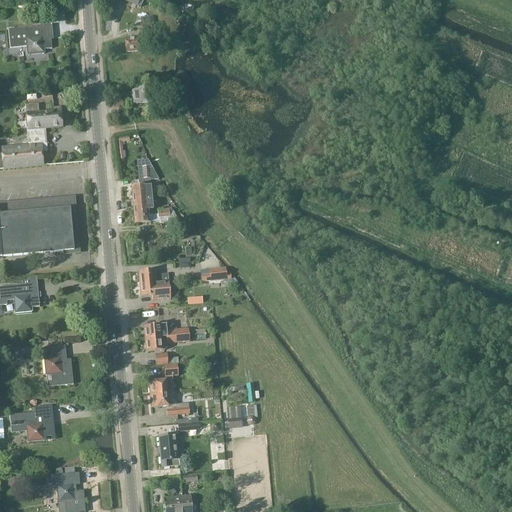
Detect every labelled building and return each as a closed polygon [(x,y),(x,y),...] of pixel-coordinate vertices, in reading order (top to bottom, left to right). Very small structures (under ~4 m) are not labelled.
[(146,25),(143,25),(143,32),(155,31),(155,24),(146,25)] [(52,49),(50,26),(9,30),(11,49),(27,47),(28,56),(46,54),(45,50),(52,49)] [(128,53),(145,52),(144,38),(127,39),(128,53)] [(145,90),(145,89),(140,89),(140,90),(133,91),(134,104),(154,102),(153,89),(145,90)] [(38,113),(37,104),(25,105),(27,144),(1,146),(2,168),(43,165),(42,151),(47,150),(44,127),(61,126),(60,109),(52,109),(53,112),(38,113)] [(122,142),(129,141),(128,137),(116,139),(119,160),(124,159),(122,142)] [(133,199),(151,197),(148,166),(141,167),(143,185),(132,186),(132,192),(130,194),(131,196),(132,197),(133,199)] [(134,211),(148,210),(152,210),(151,197),(133,199),(133,201),(131,202),(132,205),(133,206),(134,211)] [(0,257),(71,251),(71,254),(77,253),(73,198),(0,203),(0,257)] [(169,213),(169,208),(158,209),(159,223),(178,221),(173,213),(169,213)] [(135,224),(149,223),(148,210),(134,211),(134,212),(132,213),(133,217),(134,218),(135,224)] [(207,275),(201,276),(201,281),(202,285),(225,283),(228,283),(232,282),(232,279),(231,279),(230,276),(230,273),(226,273),(225,268),(224,268),(207,269),(207,275)] [(140,278),(139,278),(140,285),(168,282),(168,275),(155,276),(155,270),(140,272),(140,278)] [(38,308),(35,283),(35,278),(23,279),(23,284),(0,286),(0,306),(6,306),(6,302),(13,301),(15,314),(32,312),(32,309),(38,308)] [(168,282),(140,285),(140,291),(141,291),(142,296),(152,295),(152,299),(153,301),(170,300),(169,293),(168,282)] [(144,329),(143,330),(143,335),(145,335),(145,340),(176,337),(188,336),(195,336),(194,331),(194,330),(176,331),(166,332),(165,326),(159,326),(144,327),(144,329)] [(146,346),(144,346),(145,351),(146,351),(147,353),(161,351),(164,351),(164,345),(176,344),(189,343),(189,342),(188,336),(176,337),(145,340),(146,346)] [(65,360),(64,346),(43,348),(44,359),(43,359),(44,376),(46,376),(47,387),(72,385),(70,359),(65,360)] [(156,366),(167,365),(166,354),(155,355),(156,366)] [(150,393),(150,395),(168,393),(168,394),(175,393),(173,378),(178,378),(177,366),(164,367),(165,381),(149,383),(150,388),(149,389),(149,393),(150,393)] [(177,405),(175,395),(175,393),(168,394),(168,393),(150,395),(151,397),(149,398),(150,401),(151,402),(152,408),(168,407),(168,410),(166,411),(167,417),(189,415),(187,404),(177,405)] [(254,417),(253,406),(246,407),(247,418),(247,419),(246,419),(246,420),(246,421),(246,422),(247,423),(247,424),(248,424),(248,425),(249,425),(250,426),(251,426),(252,426),(253,426),(253,425),(254,425),(254,424),(255,424),(255,423),(256,423),(256,422),(256,421),(256,420),(256,419),(255,419),(255,418),(254,418),(254,417)] [(36,413),(9,415),(10,422),(10,428),(11,433),(19,432),(18,427),(25,426),(26,432),(27,442),(44,440),(44,437),(51,436),(50,425),(50,421),(52,421),(51,412),(49,412),(48,407),(35,408),(36,413)] [(228,431),(242,429),(240,408),(226,409),(228,431)] [(178,433),(198,431),(197,424),(187,425),(177,426),(178,433)] [(215,424),(214,424),(213,424),(212,424),(212,425),(211,425),(211,426),(211,427),(210,427),(210,428),(210,429),(211,429),(211,430),(211,431),(212,431),(212,432),(213,432),(214,432),(215,432),(216,432),(217,432),(218,432),(218,431),(218,430),(219,430),(219,429),(219,428),(219,427),(219,426),(218,426),(218,425),(217,425),(217,424),(216,424),(215,424)] [(175,435),(157,437),(160,469),(173,468),(178,467),(177,460),(176,439),(175,435)] [(74,473),(74,469),(64,470),(64,474),(51,475),(52,487),(56,487),(57,503),(64,502),(64,511),(84,511),(83,491),(75,491),(75,485),(79,484),(78,473),(74,473)] [(173,495),(176,493),(170,486),(167,489),(173,495)] [(163,511),(189,511),(189,497),(172,499),(172,503),(163,503),(163,511)]
